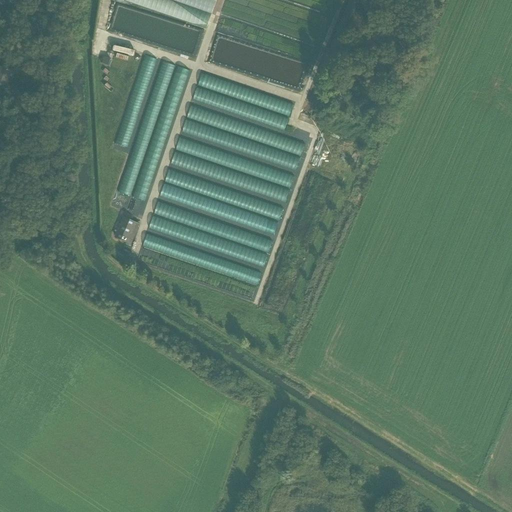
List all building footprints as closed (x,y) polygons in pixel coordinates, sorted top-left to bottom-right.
[(117,0),(209,27),(217,0),(117,0)] [(142,55),(117,145),(128,148),(153,58),(142,55)] [(103,57),(101,64),(108,66),(110,59),(103,57)] [(147,214),(186,69),(173,65),(174,64),(159,60),(118,206),(129,209),(147,214)] [(0,66),(0,89),(2,90),(5,90),(11,70),(0,66)] [(251,210),(255,198),(169,170),(165,182),(251,210)] [(278,221),(164,186),(161,197),(275,232),(278,221)] [(258,285),(268,252),(269,252),(274,237),(158,204),(154,216),(149,230),(240,256),(238,263),(145,236),(142,248),(138,263),(208,283),(218,286),(218,288),(223,289),(225,285),(229,286),(232,277),(258,285)] [(114,238),(131,246),(141,224),(124,217),(114,238)]
